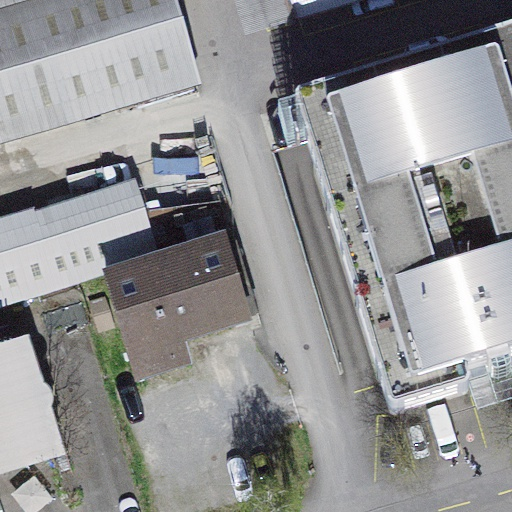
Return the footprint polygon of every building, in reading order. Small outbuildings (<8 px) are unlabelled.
[(51,0),(0,15),(0,119),(95,90),(190,62),(170,0),(51,0)] [(0,0),(0,10),(34,0),(0,0)] [(291,0),(296,13),(337,0),(291,0)] [(511,37),(295,104),(391,417),(505,382),(511,380),(511,37)] [(0,303),(150,257),(131,195),(17,231),(0,235),(0,303)] [(105,283),(135,378),(187,362),(180,342),(184,341),(247,322),(224,246),(105,283)] [(0,361),(0,469),(19,463),(51,453),(20,355),(0,361)]
